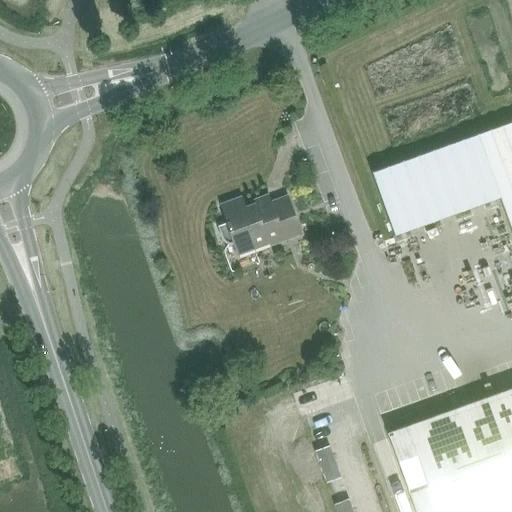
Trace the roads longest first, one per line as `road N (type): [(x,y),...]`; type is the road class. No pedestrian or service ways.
road 1 (tertiary): [(106,511),(0,188)]
road 2 (unclassified): [(35,111),(173,67),(316,0)]
